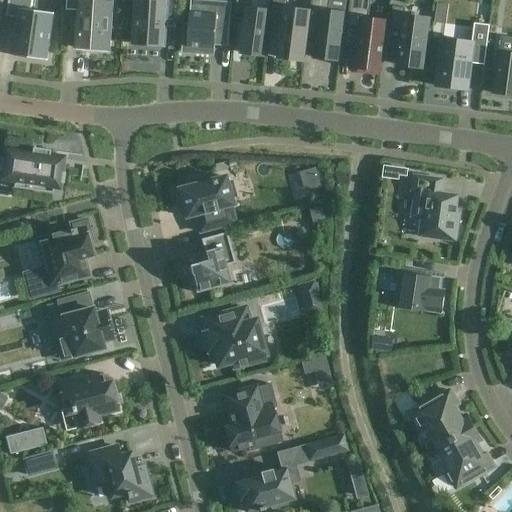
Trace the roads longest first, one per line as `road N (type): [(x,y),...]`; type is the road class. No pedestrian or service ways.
road 1 (residential): [(125,115),(123,178),(199,511)]
road 2 (residential): [(511,149),(245,113),(125,115)]
road 3 (residential): [(511,156),(477,256),(468,331),(475,369),(511,434)]
road 4 (residential): [(125,115),(0,104)]
